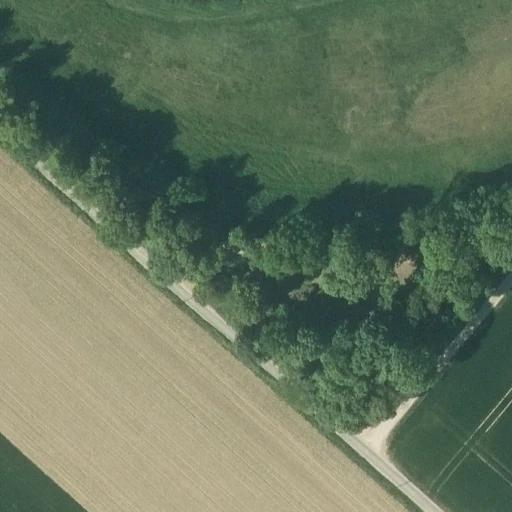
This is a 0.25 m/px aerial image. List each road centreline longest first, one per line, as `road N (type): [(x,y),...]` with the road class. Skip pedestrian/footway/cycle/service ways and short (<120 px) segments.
road 1 (track): [(0,124),(365,451)]
road 2 (track): [(511,279),(365,451)]
